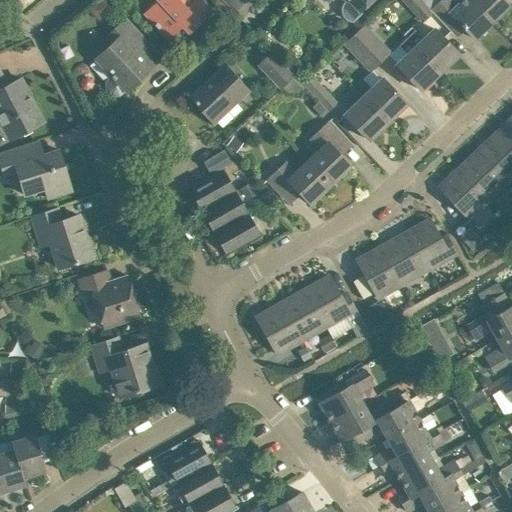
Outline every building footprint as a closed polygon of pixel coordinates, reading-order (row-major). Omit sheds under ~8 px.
[(108,0),(99,0),(88,10),(95,17),(103,17),(114,6),(108,0)] [(157,0),(143,13),(168,39),(170,37),(167,34),(178,23),(188,33),(211,12),(199,0),(157,0)] [(346,0),(345,1),(343,3),(342,4),(342,5),(341,5),(341,6),(341,7),(341,8),(341,9),(340,10),(341,11),(341,12),(341,13),(341,14),(342,15),(343,16),(343,17),(344,18),(345,18),(346,19),(347,20),(348,20),(349,20),(350,21),(351,21),(352,21),(353,21),(362,13),(360,11),(369,3),(372,0),(346,0)] [(402,0),(423,21),(432,12),(430,9),(420,0),(402,0)] [(439,1),(430,9),(432,12),(450,31),(459,23),(474,39),(491,22),(469,0),(461,0),(458,4),(449,12),(439,1)] [(470,0),(491,22),(508,6),(503,0),(470,0)] [(120,35),(95,58),(112,76),(106,82),(106,90),(112,97),(119,96),(125,90),(126,91),(152,67),(138,53),(148,44),(125,18),(114,29),(120,35)] [(355,34),(380,61),(390,52),(365,25),(355,34)] [(411,27),(403,34),(407,38),(414,30),(411,27)] [(414,30),(407,38),(439,72),(458,53),(434,28),(423,39),(414,30)] [(345,44),(370,71),(380,61),(355,34),(345,44)] [(439,72),(407,38),(398,46),(407,55),(396,65),(420,90),(439,72)] [(257,67),(278,90),(293,75),(272,52),(257,67)] [(189,97),(213,122),(247,90),(223,65),(189,97)] [(0,121),(9,139),(43,121),(29,95),(27,96),(24,90),(26,89),(20,78),(6,85),(0,74),(0,121)] [(337,102),(312,74),(302,84),(327,111),(337,102)] [(406,103),(382,78),(371,89),(362,79),(353,87),(387,121),(406,103)] [(387,121),(353,87),(345,95),(354,105),(344,114),(368,140),(387,121)] [(511,116),(499,129),(511,143),(511,116)] [(319,149),(307,160),(329,184),(349,165),(337,152),(348,141),(327,120),(308,138),(319,149)] [(479,148),(509,180),(511,176),(511,174),(508,170),(511,166),(511,143),(499,129),(479,148)] [(0,152),(0,159),(5,175),(18,171),(25,194),(45,188),(48,198),(71,191),(57,149),(31,158),(26,144),(0,152)] [(479,148),(457,169),(489,199),(493,194),(488,189),(499,179),(504,184),(509,180),(479,148)] [(205,162),(211,173),(229,163),(223,152),(205,162)] [(329,184),(307,160),(295,172),(285,161),(266,179),(286,201),(297,190),(309,203),(329,184)] [(489,199),(457,169),(438,187),(463,213),(480,198),(485,203),(489,199)] [(191,186),(204,209),(232,193),(219,170),(191,186)] [(254,190),(248,185),(241,188),(250,202),(258,197),(254,190)] [(204,209),(217,231),(244,215),(232,193),(204,209)] [(30,215),(38,240),(49,236),(59,267),(92,257),(78,215),(61,220),(57,207),(30,215)] [(217,231),(230,253),(257,238),(244,215),(217,231)] [(405,232),(426,270),(432,267),(428,261),(453,247),(446,236),(441,239),(429,219),(405,232)] [(405,232),(381,246),(402,284),(408,281),(404,274),(417,267),(421,273),(426,270),(405,232)] [(402,284),(381,246),(356,260),(374,291),(394,280),(397,286),(402,284)] [(77,279),(81,291),(91,288),(104,327),(139,316),(126,276),(111,281),(107,269),(77,279)] [(304,289),(326,326),(331,323),(328,317),(352,304),(346,292),(340,295),(329,275),(304,289)] [(304,289),(281,302),(302,340),(307,337),(303,331),(317,323),(320,329),(326,326),(304,289)] [(494,328),(499,337),(511,329),(511,303),(505,291),(481,305),(488,318),(479,323),(477,319),(467,324),(475,339),(494,328)] [(302,340),(281,302),(255,316),(273,347),(293,336),(296,343),(302,340)] [(511,329),(499,337),(504,346),(485,357),(493,371),(503,366),(501,361),(511,354),(511,329)] [(90,345),(99,373),(110,370),(119,396),(161,383),(156,366),(153,367),(145,343),(122,351),(117,336),(90,345)] [(319,402),(330,421),(360,404),(354,394),(373,384),(365,370),(355,376),(357,380),(319,402)] [(511,400),(511,381),(502,387),(510,402),(511,400)] [(384,427),(389,436),(419,419),(408,399),(391,408),(392,410),(355,430),(356,431),(361,440),(384,427)] [(330,421),(341,440),(356,431),(355,430),(392,410),(391,408),(386,400),(364,412),(360,404),(330,421)] [(4,415),(15,416),(16,402),(5,401),(4,415)] [(383,470),(392,465),(389,459),(429,437),(426,432),(419,419),(389,436),(394,445),(375,456),(383,470)] [(389,459),(392,465),(400,478),(429,462),(424,452),(443,441),(435,428),(426,432),(429,437),(389,459)] [(12,450),(22,477),(45,470),(35,435),(10,442),(12,450)] [(165,461),(159,465),(170,486),(180,480),(208,465),(196,444),(199,442),(198,440),(195,442),(164,460),(165,461)] [(12,450),(0,453),(0,490),(0,492),(25,484),(22,477),(12,450)] [(408,492),(410,496),(450,474),(452,478),(460,474),(452,460),(434,470),(429,462),(400,478),(408,492)] [(180,480),(192,502),(220,487),(208,466),(208,465),(180,480)] [(426,501),(431,510),(461,493),(452,478),(450,474),(410,496),(408,492),(399,497),(407,511),(426,501)] [(133,477),(115,484),(126,511),(144,511),(146,511),(133,477)] [(192,502),(184,507),(187,511),(228,511),(233,510),(236,508),(235,506),(232,508),(220,487),(192,502)] [(270,509),(271,511),(312,511),(301,491),(270,509)] [(466,511),(470,510),(468,506),(461,493),(431,510),(432,511),(466,511)] [(242,511),(267,511),(261,501),(242,511)] [(466,511),(482,511),(476,501),(468,506),(470,510),(466,511)]
